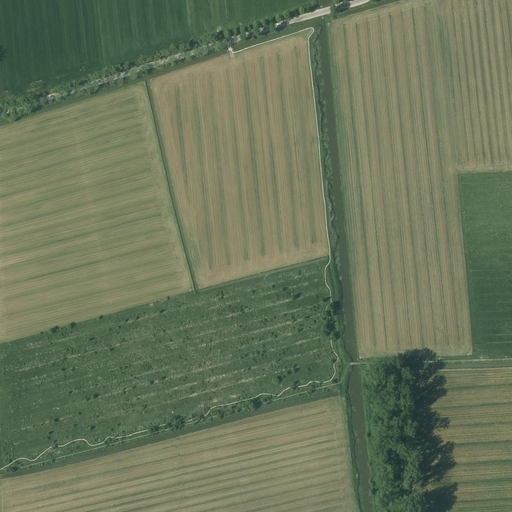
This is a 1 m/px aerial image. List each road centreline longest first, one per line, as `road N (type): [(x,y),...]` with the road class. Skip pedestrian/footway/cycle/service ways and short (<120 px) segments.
road 1 (tertiary): [(0,113),(363,0)]
road 2 (track): [(356,511),(331,262)]
